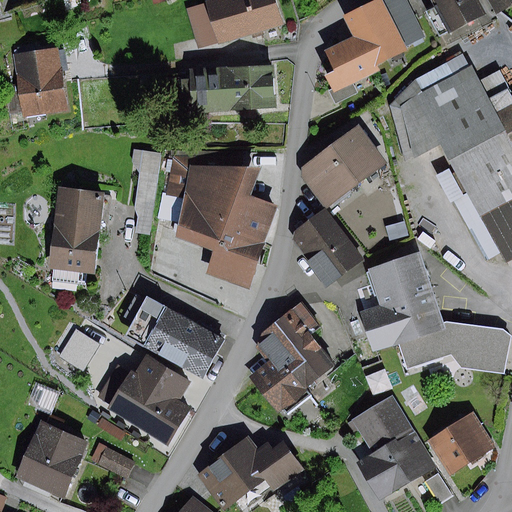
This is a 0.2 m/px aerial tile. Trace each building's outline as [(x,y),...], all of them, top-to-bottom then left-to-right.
[(275,0),(213,0),(187,8),(199,48),(283,22),(275,0)] [(371,0),(346,13),(356,34),(372,66),(425,40),(405,0),(371,0)] [(474,0),(428,0),(433,8),(424,13),(438,39),(483,15),(474,0)] [(511,0),(488,0),(494,11),(511,1),(511,0)] [(372,66),(356,34),(323,51),(333,72),(324,77),(331,91),(351,81),(374,70),(372,66)] [(58,49),(14,56),(22,118),(66,112),(58,49)] [(414,79),(388,106),(404,159),(436,144),(466,195),(454,202),(469,230),(471,228),(489,258),(499,252),(505,261),(511,257),(511,100),(499,71),(479,82),(463,53),(414,79)] [(273,66),(186,71),(188,101),(196,100),(197,113),(275,108),(273,66)] [(357,93),(351,81),(331,91),(328,93),(334,104),(357,93)] [(357,127),(300,170),(326,204),(383,161),(357,127)] [(162,154),(134,150),(132,163),(138,173),(133,209),(137,217),(135,233),(149,235),(162,154)] [(196,157),(173,157),(165,195),(183,198),(174,240),(213,251),(205,275),(248,288),(277,208),(247,196),(258,166),(194,166),(196,157)] [(102,195),(57,190),(49,268),(93,273),(102,195)] [(293,231),(292,243),(325,287),(361,260),(323,209),(293,231)] [(421,254),(368,270),(380,310),(364,315),(374,348),(399,340),(408,368),(450,355),(462,368),(503,376),(510,337),(501,330),(441,323),(421,254)] [(221,338),(144,297),(123,337),(200,378),(221,338)] [(289,372),(304,391),(334,366),(308,334),(318,326),(299,302),(272,324),(302,361),(289,372)] [(302,361),(272,324),(261,333),(256,345),(269,362),(249,377),(277,413),(284,408),(287,412),(307,395),(304,391),(289,372),(302,361)] [(188,383),(124,344),(107,371),(122,380),(105,408),(166,445),(190,404),(179,397),(188,383)] [(37,384),(30,399),(36,409),(50,415),(59,393),(37,384)] [(391,397),(351,420),(371,449),(356,458),(380,499),(433,467),(391,397)] [(473,417),(431,442),(452,477),(495,452),(473,417)] [(102,419),(97,426),(120,441),(125,433),(102,419)] [(89,444),(39,424),(16,478),(66,499),(89,444)] [(245,433),(193,474),(222,511),(264,480),(273,492),(302,469),(281,442),(263,456),(245,433)] [(137,465),(105,450),(98,466),(130,480),(137,465)] [(438,473),(426,481),(441,503),(453,494),(438,473)] [(211,511),(193,497),(180,511),(211,511)]
